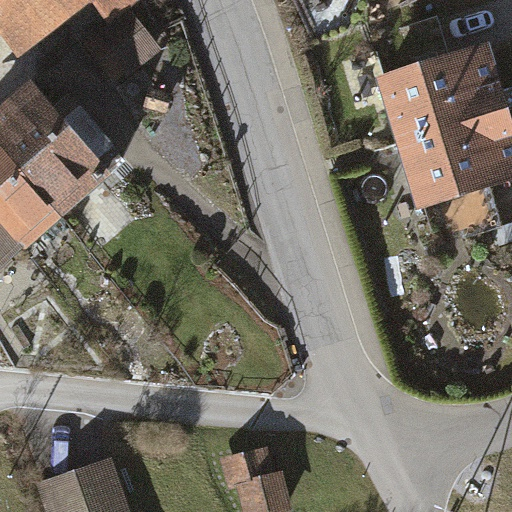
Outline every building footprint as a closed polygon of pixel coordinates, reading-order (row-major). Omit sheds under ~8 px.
[(0,0),(0,33),(20,58),(92,1),(110,24),(139,0),(0,0)] [(163,50),(130,9),(86,45),(118,85),(163,50)] [(511,106),(492,42),(378,77),(419,210),(511,181),(511,106)] [(0,270),(22,249),(25,251),(127,161),(69,94),(55,106),(31,78),(0,104),(0,270)] [(267,448),(220,460),(228,491),(239,488),(244,511),(290,511),(294,511),(284,472),(274,474),(267,448)] [(132,511),(114,458),(38,483),(47,511),(132,511)]
